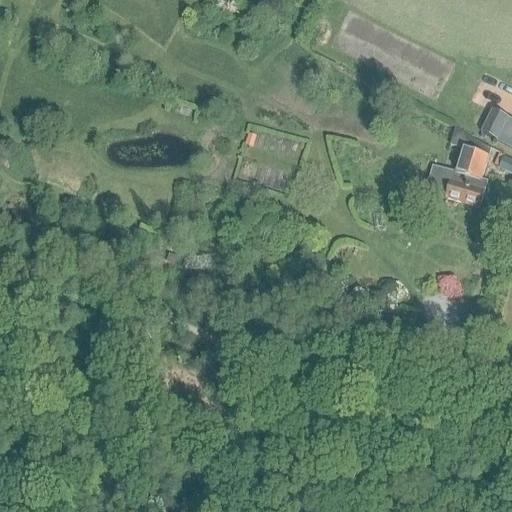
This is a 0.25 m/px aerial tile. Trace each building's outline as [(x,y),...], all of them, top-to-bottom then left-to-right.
[(511,135),(511,120),(492,111),(481,134),(496,141),(507,146),(511,135)] [(449,147),(460,150),(453,174),(431,167),(422,198),(446,204),(447,201),(477,210),(484,186),(480,184),(490,149),(471,139),(454,129),(449,147)] [(247,134),(243,146),(252,148),(255,137),(247,134)] [(498,169),(511,175),(511,161),(504,157),(498,169)] [(420,216),(404,211),(400,225),(416,229),(420,216)]
